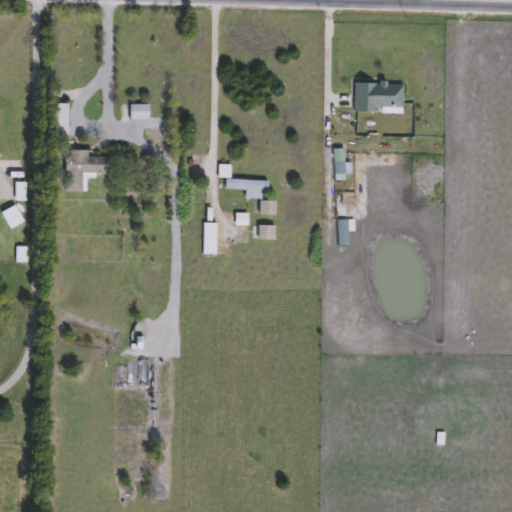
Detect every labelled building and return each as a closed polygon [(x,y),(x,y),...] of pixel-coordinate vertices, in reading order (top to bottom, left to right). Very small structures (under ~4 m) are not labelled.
[(350,112),(351,83),(399,84),(398,113),(350,112)] [(66,104),(66,135),(46,135),(46,104),(66,104)] [(146,120),(127,120),(127,106),(146,106),(146,120)] [(81,175),(81,192),(62,192),(62,151),(86,151),(86,157),(108,157),(108,175),(81,175)] [(273,215),(255,215),(255,201),(273,201),(273,215)] [(7,229),(0,215),(0,212),(11,206),(20,221),(7,229)] [(347,245),(336,245),(336,219),(347,219),(347,245)] [(200,254),(200,223),(213,223),(213,254),(200,254)] [(272,226),(272,240),(255,240),(255,225),(272,226)]
